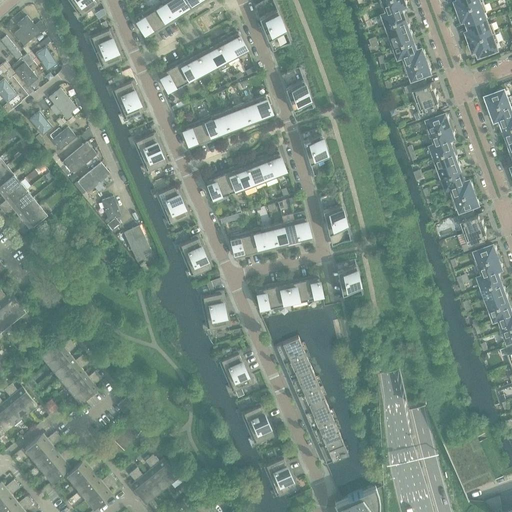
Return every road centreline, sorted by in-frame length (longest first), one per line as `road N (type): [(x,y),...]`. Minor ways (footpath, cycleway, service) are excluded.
road 1 (primary): [(444,511),(376,219),(304,0)]
road 2 (primary): [(283,0),(358,224),(414,511)]
road 3 (residential): [(243,0),(324,256)]
road 4 (residential): [(230,276),(316,476),(320,511)]
road 5 (residential): [(128,500),(128,485),(62,415),(0,462)]
road 6 (residential): [(132,213),(70,70)]
road 7 (residential): [(510,215),(462,84)]
road 8 (residential): [(454,87),(501,218)]
